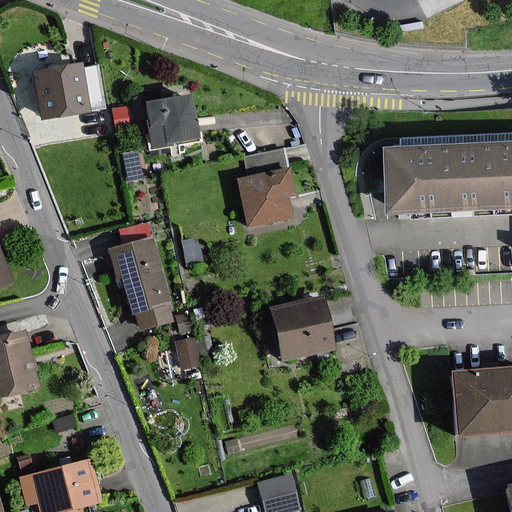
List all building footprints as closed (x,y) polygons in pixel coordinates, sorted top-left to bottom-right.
[(36,71),(44,117),(91,109),(104,107),(97,67),(84,69),(83,63),(36,71)] [(191,95),(148,103),(156,146),(198,138),(191,95)] [(511,142),(388,148),(391,212),(511,206),(511,142)] [(241,179),(251,223),(292,215),(288,194),(295,193),(290,169),(241,179)] [(0,285),(13,280),(0,248),(0,233),(1,233),(0,230),(0,285)] [(152,237),(113,248),(120,273),(126,272),(141,328),(175,319),(152,237)] [(275,311),(286,358),(337,347),(327,300),(275,311)] [(0,395),(40,385),(26,329),(0,335),(0,395)] [(511,367),(456,372),(461,433),(511,428),(511,367)] [(55,511),(102,499),(91,460),(22,478),(29,503),(41,500),(43,511),(55,511)] [(262,484),(269,511),(277,511),(299,506),(291,476),(262,484)]
